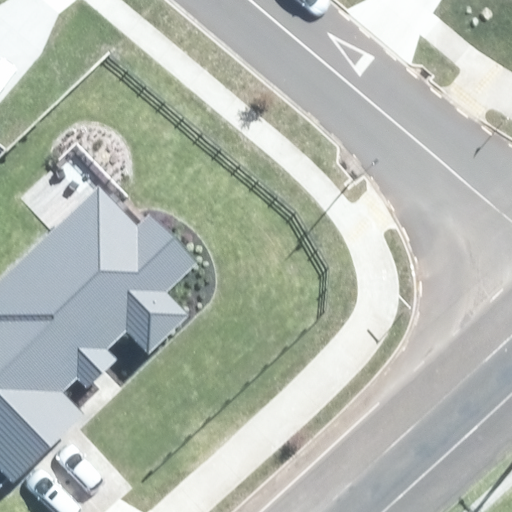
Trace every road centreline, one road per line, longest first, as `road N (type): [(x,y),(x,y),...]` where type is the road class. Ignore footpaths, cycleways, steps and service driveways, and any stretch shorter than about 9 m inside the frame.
road 1 (residential): [(511,222),(247,0)]
road 2 (unclassified): [(511,334),(316,511)]
